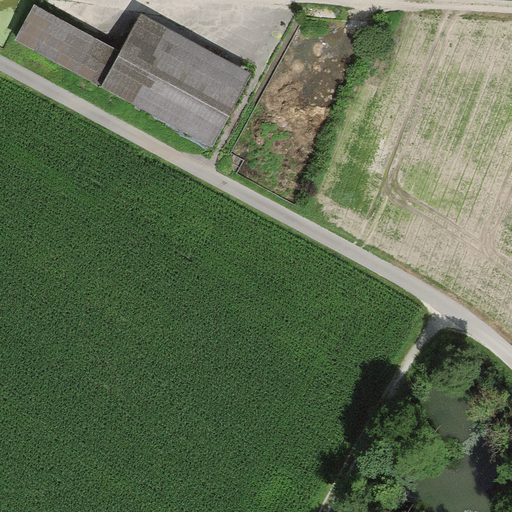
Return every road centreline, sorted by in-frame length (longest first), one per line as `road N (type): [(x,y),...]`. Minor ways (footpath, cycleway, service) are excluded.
road 1 (track): [(511,355),(437,298),(0,62)]
road 2 (track): [(437,298),(320,511)]
road 3 (track): [(389,0),(511,7)]
